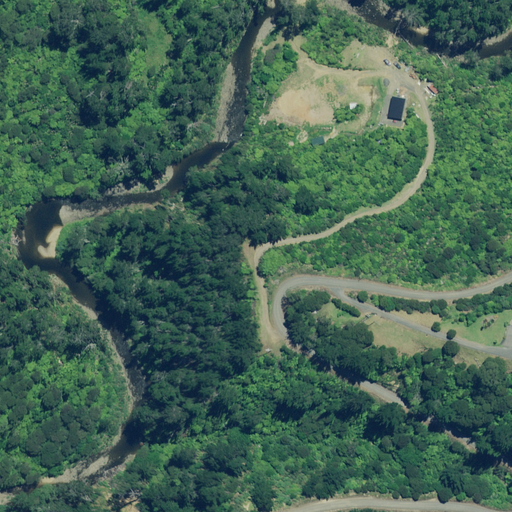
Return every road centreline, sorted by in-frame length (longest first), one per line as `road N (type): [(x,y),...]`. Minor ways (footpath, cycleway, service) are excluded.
road 1 (unclassified): [(511,274),(437,295),(297,278),(276,307),(286,333),(343,373),(511,451)]
road 2 (unclassified): [(511,504),(348,500),(296,511)]
